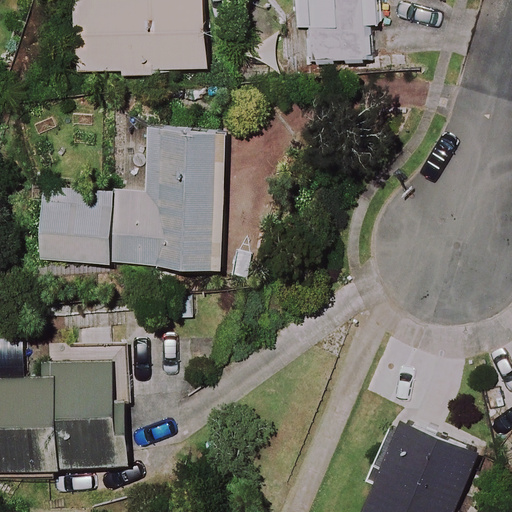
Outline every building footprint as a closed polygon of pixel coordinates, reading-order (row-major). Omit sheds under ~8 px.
[(213,64),(209,0),(74,0),(79,72),(213,64)] [(383,0),(302,0),(310,63),(370,55),(366,23),(386,20),(383,0)] [(224,266),(230,130),(149,127),(147,190),(43,186),(40,259),(224,266)] [(0,345),(0,477),(59,473),(58,462),(131,457),(127,398),(135,397),(129,312),(49,318),(51,361),(26,363),(25,344),(0,345)] [(451,511),(477,445),(389,413),(362,484),(371,487),(361,511),(451,511)]
